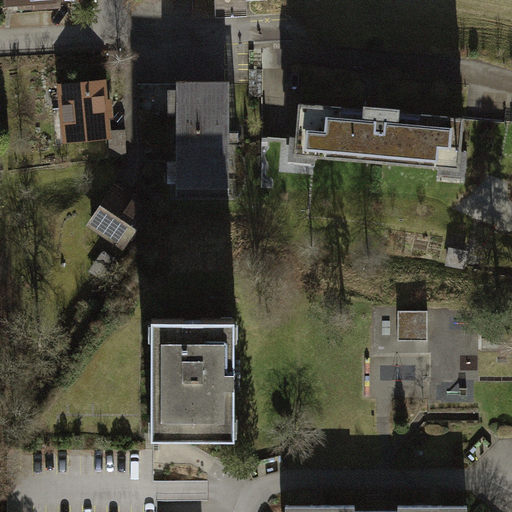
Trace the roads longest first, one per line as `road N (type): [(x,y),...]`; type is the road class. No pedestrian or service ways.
road 1 (unknown): [(277,41),(285,133),(306,171),(511,215)]
road 2 (track): [(195,33),(378,50),(511,84)]
road 3 (unknown): [(267,482),(34,480)]
